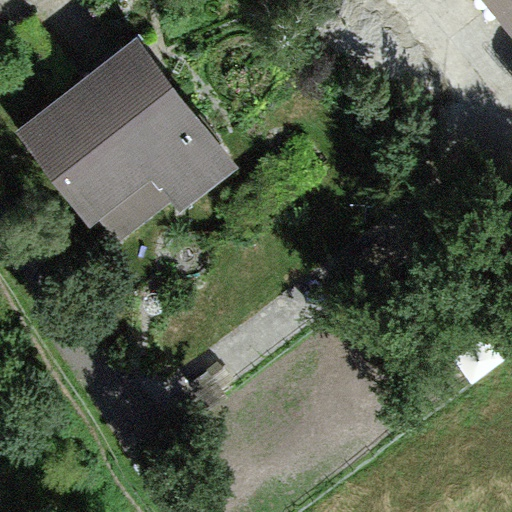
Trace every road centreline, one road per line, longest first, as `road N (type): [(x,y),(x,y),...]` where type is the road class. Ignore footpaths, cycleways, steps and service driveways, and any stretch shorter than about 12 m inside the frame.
road 1 (track): [(99,429),(208,370),(479,144)]
road 2 (track): [(0,274),(99,429)]
